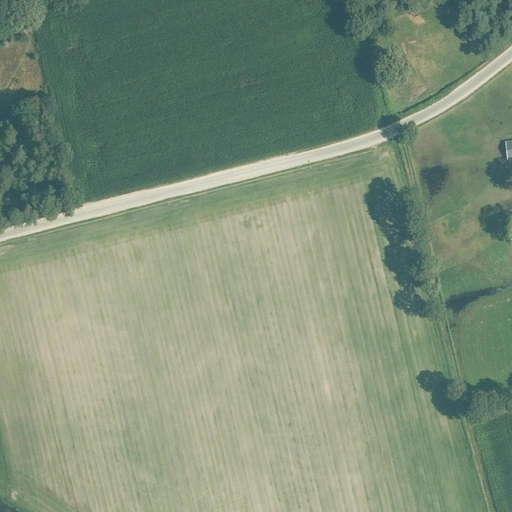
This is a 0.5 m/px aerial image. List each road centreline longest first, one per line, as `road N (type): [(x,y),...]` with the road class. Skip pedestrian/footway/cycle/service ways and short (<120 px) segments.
road 1 (unclassified): [(0,234),(361,142),(450,100),(511,52)]
road 2 (track): [(396,128),(491,511)]
